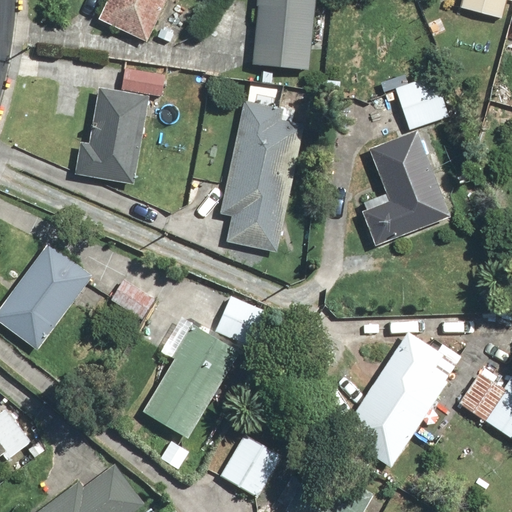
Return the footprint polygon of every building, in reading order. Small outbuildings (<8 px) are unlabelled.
[(115,0),(106,19),(154,43),(174,0),(115,0)] [(324,0),(265,0),(260,67),(318,72),(324,0)] [(511,0),(465,0),(463,8),(508,20),(511,0)] [(382,140),(390,137),(457,116),(444,76),(377,98),(384,121),(376,124),(382,140)] [(143,184),(156,96),(106,89),(98,144),(88,143),(83,176),(143,184)] [(292,110),(251,101),(227,215),(237,217),(232,244),(283,255),(310,125),(289,121),(292,110)] [(424,132),(378,150),(398,201),(369,212),(383,248),(458,219),(424,132)] [(0,319),(45,351),(98,277),(53,245),(0,318),(0,319)] [(127,280),(115,301),(149,320),(161,300),(127,280)] [(281,317),(236,296),(220,331),(265,352),(281,317)] [(202,326),(150,411),(196,439),(248,354),(202,326)] [(455,360),(415,333),(349,432),(400,466),(455,384),(443,377),(455,360)] [(511,377),(504,389),(484,374),(464,402),(511,437),(511,377)] [(0,464),(14,455),(0,435),(0,464)] [(288,458),(250,437),(226,477),(265,499),(288,458)] [(294,511),(372,511),(382,496),(325,462),(294,511)] [(142,511),(151,506),(121,465),(90,487),(85,481),(41,511),(142,511)]
